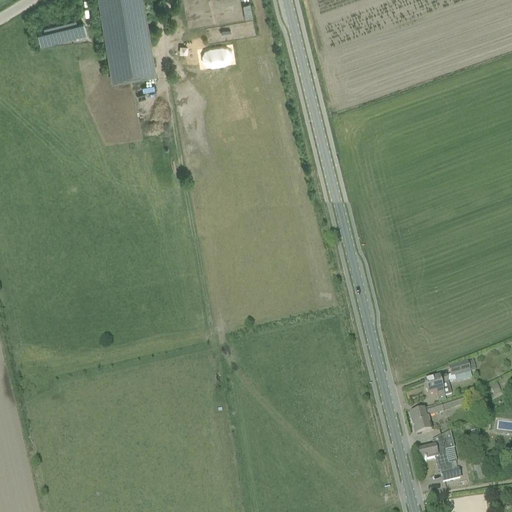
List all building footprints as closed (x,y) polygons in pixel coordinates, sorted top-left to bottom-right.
[(144,0),(98,0),(111,74),(155,67),(144,0)] [(45,32),(39,34),(41,44),(86,33),(84,23),(76,25),(75,25),(74,21),(45,28),(44,28),(45,32)] [(434,381),(424,383),(427,396),(436,394),(437,399),(447,397),(451,395),(448,383),(451,383),(452,384),(456,383),(454,378),(470,373),(469,372),(467,364),(448,369),(437,372),(439,379),(434,381)] [(490,388),(494,397),(501,393),(497,385),(490,388)] [(440,404),(440,406),(408,416),(414,435),(430,430),(427,418),(443,413),(442,412),(472,403),(470,395),(440,404)] [(434,447),(417,451),(420,462),(430,460),(435,459),(438,472),(440,472),(441,474),(450,472),(452,472),(450,464),(447,465),(444,453),(454,450),(450,434),(439,439),(440,444),(433,445),(434,447)] [(483,458),(470,462),(474,474),(476,473),(478,481),(486,479),(484,471),(487,470),(483,458)] [(450,472),(441,474),(443,483),(452,481),(460,479),(458,471),(452,472),(450,472)]
